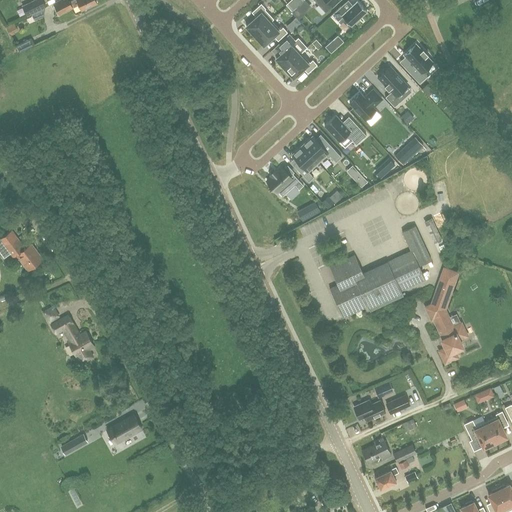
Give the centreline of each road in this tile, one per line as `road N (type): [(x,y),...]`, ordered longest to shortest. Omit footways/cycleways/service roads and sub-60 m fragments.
road 1 (residential): [(209,511),(0,158)]
road 2 (unclassified): [(370,511),(257,273)]
road 3 (unclassified): [(211,178),(129,0)]
road 4 (track): [(511,170),(421,0)]
road 5 (track): [(511,370),(339,445)]
road 6 (residential): [(391,13),(404,29),(308,119)]
road 7 (track): [(337,440),(203,499)]
road 8 (residential): [(391,13),(293,103)]
road 9 (residential): [(511,455),(406,511)]
